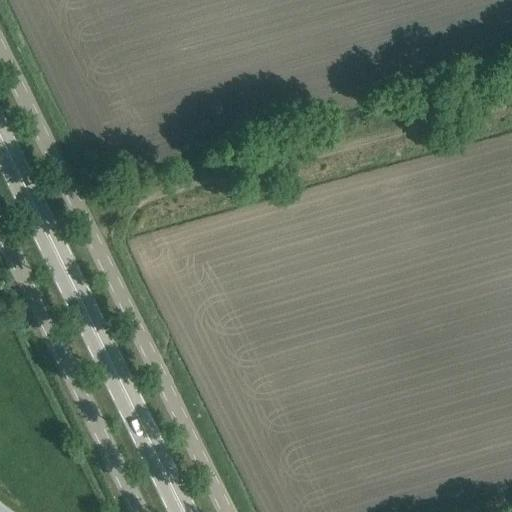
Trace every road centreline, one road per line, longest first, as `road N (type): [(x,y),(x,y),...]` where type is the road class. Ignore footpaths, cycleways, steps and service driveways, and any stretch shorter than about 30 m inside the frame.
road 1 (unclassified): [(226,511),(0,49)]
road 2 (primary): [(178,511),(0,142)]
road 3 (unclassified): [(136,511),(0,227)]
